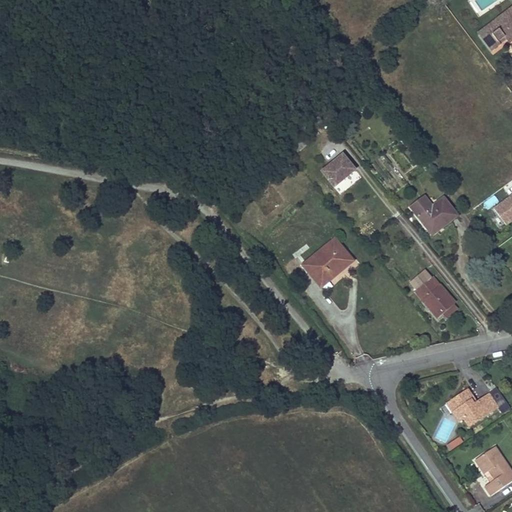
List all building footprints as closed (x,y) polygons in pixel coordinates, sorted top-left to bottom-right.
[(500,44),(499,43),(497,41),(503,36),(505,38),(508,42),(511,39),(511,5),(477,32),(492,50),(500,44)] [(294,148),(297,152),(305,146),(302,142),(294,148)] [(421,158),(415,150),(411,154),(416,161),(421,158)] [(356,171),(343,156),(322,173),(335,189),(356,171)] [(511,224),(511,194),(494,208),(509,227),(511,224)] [(425,198),(420,201),(427,211),(432,207),(425,198)] [(427,211),(420,201),(411,208),(430,234),(441,226),(442,228),(457,216),(443,199),(432,207),(427,211)] [(334,277),(331,274),(350,258),(334,239),(302,266),(320,288),(334,277)] [(350,258),(331,274),(334,277),(353,261),(350,258)] [(437,318),(443,313),(453,305),(454,304),(432,277),(431,278),(427,272),(412,285),(416,291),(415,292),(437,318)] [(453,305),(443,313),(447,318),(457,310),(453,305)] [(468,390),(452,400),(458,409),(453,412),(459,422),(463,419),(468,427),(497,408),(489,395),(476,403),(473,405),(470,401),(474,399),(468,390)] [(452,400),(447,404),(453,412),(458,409),(452,400)] [(453,448),(461,442),(458,437),(449,443),(453,448)] [(494,448),(490,450),(499,464),(503,461),(494,448)] [(484,475),(488,471),(491,469),(497,479),(494,481),(485,487),(491,496),(511,482),(511,473),(503,461),(499,464),(490,450),(474,461),(484,475)] [(491,469),(488,471),(494,481),(497,479),(491,469)]
